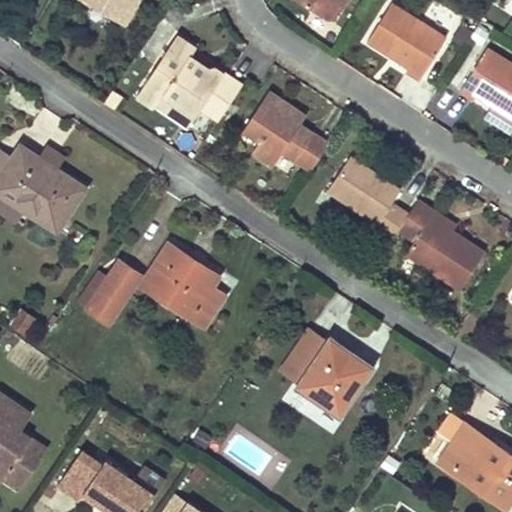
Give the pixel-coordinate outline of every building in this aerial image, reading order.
[(82,0),(87,3),(97,0),(110,7),(111,17),(124,24),(138,0),(82,0)] [(97,0),(87,3),(111,17),(110,7),(97,0)] [(297,0),(326,18),(330,21),(339,6),(343,8),(348,0),(297,0)] [(447,38),(392,3),(368,40),(410,67),(408,71),(420,80),(447,38)] [(177,33),(137,95),(154,107),(156,105),(192,43),(177,33)] [(201,107),(217,119),(240,84),(215,66),(209,68),(190,54),(196,45),(192,43),(156,105),(171,99),(195,114),(201,107)] [(511,63),(487,48),(461,90),(474,99),(479,92),(495,104),(511,114),(511,63)] [(112,90),(105,101),(114,108),(122,97),(112,90)] [(285,152),(311,171),(328,143),(300,124),(290,118),(296,109),(270,91),(244,129),(261,140),(254,150),(276,165),(285,152)] [(154,107),(187,128),(195,114),(171,99),(156,105),(154,107)] [(511,114),(495,104),(491,111),(511,125),(511,114)] [(306,115),(296,109),(290,118),(300,124),(306,115)] [(86,188),(21,145),(0,176),(0,192),(25,210),(29,204),(61,227),(86,188)] [(400,189),(350,156),(328,190),(378,223),(375,227),(393,238),(398,230),(409,214),(391,203),(400,189)] [(406,253),(461,289),(485,252),(453,230),(431,216),(435,210),(418,198),(409,214),(398,230),(415,240),(406,253)] [(457,224),(435,210),(431,216),(453,230),(457,224)] [(169,243),(142,284),(204,325),(224,295),(212,286),(220,276),(169,243)] [(120,261),(88,308),(109,322),(129,293),(141,274),(120,261)] [(21,307),(11,324),(26,333),(36,316),(21,307)] [(472,311),(456,335),(465,340),(481,316),(472,311)] [(330,336),(296,385),(340,416),(375,366),(330,336)] [(0,473),(3,476),(10,465),(27,477),(41,456),(23,445),(31,434),(22,428),(33,411),(0,389),(0,473)] [(511,454),(465,423),(439,461),(506,507),(511,498),(511,454)] [(23,445),(41,456),(48,445),(31,434),(23,445)] [(84,447),(61,484),(82,498),(86,492),(115,511),(141,511),(164,477),(144,464),(139,472),(100,448),(95,454),(84,447)] [(10,465),(3,476),(21,487),(27,477),(10,465)] [(207,511),(189,500),(180,511),(207,511)]
